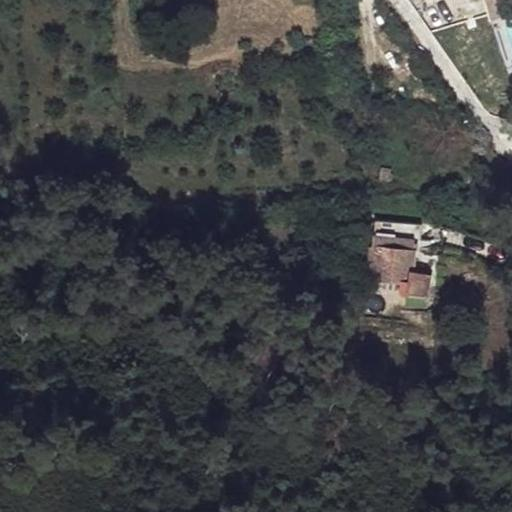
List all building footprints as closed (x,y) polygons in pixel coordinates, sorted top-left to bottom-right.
[(407,45),(401,37),(392,44),(398,52),(407,45)] [(416,59),(408,49),(399,56),(407,66),(416,59)] [(480,171),(473,196),(486,199),(493,175),(480,171)] [(375,220),(374,235),(414,239),(420,239),(421,224),(375,220)] [(373,235),(372,246),(413,250),(414,239),(374,235),(373,235)] [(372,246),(368,279),(401,282),(400,294),(407,295),(408,293),(425,296),(429,275),(410,272),(413,250),(372,246)]
